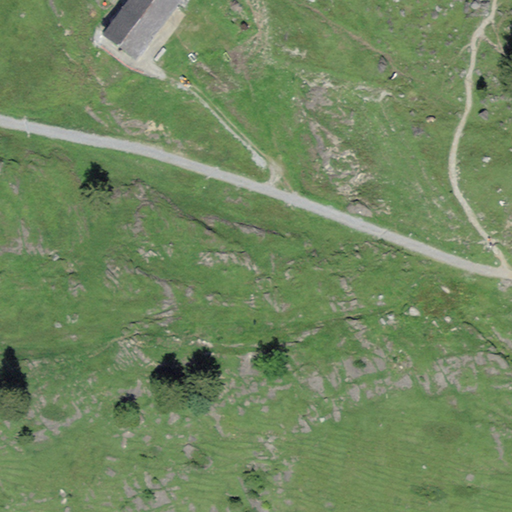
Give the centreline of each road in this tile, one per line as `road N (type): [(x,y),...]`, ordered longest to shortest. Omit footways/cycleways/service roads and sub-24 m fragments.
road 1 (track): [(0,121),(186,161),(510,275)]
road 2 (track): [(268,190),(276,166),(163,71)]
